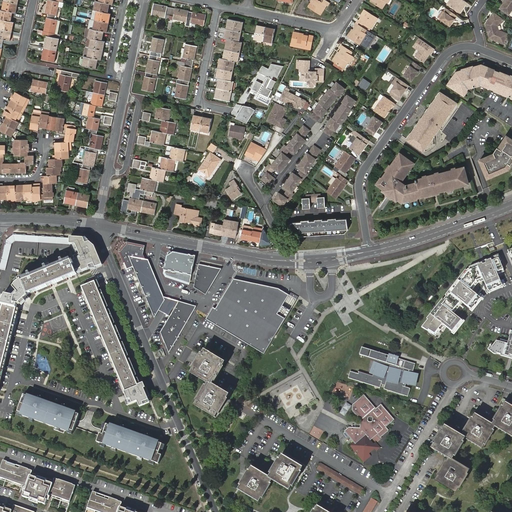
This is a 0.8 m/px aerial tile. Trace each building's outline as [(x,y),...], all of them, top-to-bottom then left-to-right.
[(312,2),(311,2),(308,7),(320,15),(323,9),(324,7),(324,8),(326,5),(328,6),(330,3),(325,0),(313,0),(312,2)] [(372,0),(371,2),(382,8),(386,2),(387,3),(389,0),(372,0)] [(468,2),(464,0),(450,0),(448,4),(460,13),(468,2)] [(511,0),(505,0),(500,8),(509,14),(511,9),(511,0)] [(13,3),(2,1),(0,7),(0,9),(8,11),(9,12),(13,12),(14,9),(12,8),(13,3)] [(57,3),(47,1),(46,5),(47,6),(47,8),(46,8),(45,14),(46,14),(45,18),(54,20),(57,3)] [(98,3),(95,2),(93,11),(96,11),(106,13),(107,10),(105,10),(106,4),(98,3)] [(169,15),(171,7),(163,6),(163,7),(159,6),(159,5),(153,4),(151,14),(168,17),(169,15)] [(174,8),(171,7),(169,15),(173,15),(172,18),(186,21),(188,10),(178,8),(178,10),(174,9),(174,8)] [(457,16),(447,8),(444,12),(443,11),(438,17),(450,26),(453,22),(452,21),(454,19),(454,20),(457,16)] [(0,19),(7,21),(8,17),(7,17),(8,11),(0,9),(0,19)] [(188,10),(186,21),(186,23),(190,24),(190,22),(203,24),(205,14),(199,13),(199,14),(196,13),(196,12),(188,10)] [(358,20),(356,23),(366,29),(368,26),(371,28),(378,18),(366,10),(361,18),(360,20),(358,20)] [(107,24),(108,20),(107,19),(108,14),(106,13),(96,11),(94,21),(106,23),(107,24)] [(491,18),(486,24),(490,38),(504,44),(508,34),(499,31),(497,26),(498,24),(500,23),(503,20),(495,15),(492,19),(491,18)] [(57,21),(54,20),(45,18),(44,23),(46,23),(45,26),(44,26),(43,32),(46,32),(45,37),(46,37),(57,39),(58,39),(59,35),(54,34),(57,21)] [(0,19),(0,29),(8,31),(9,31),(10,27),(9,27),(10,22),(7,21),(0,19)] [(230,19),(228,23),(229,23),(228,29),(239,31),(240,27),(242,27),(243,22),(230,19)] [(106,23),(94,21),(93,30),(101,32),(102,32),(105,33),(106,29),(105,29),(106,23)] [(366,29),(356,23),(354,26),(355,27),(353,30),(354,30),(353,32),(349,37),(359,44),(362,40),(363,40),(367,34),(366,33),(364,32),(366,29)] [(254,39),(263,40),(266,28),(266,27),(262,27),(262,28),(256,27),(255,35),(254,39)] [(263,40),(272,42),(275,29),(271,28),(271,30),(266,28),(263,40)] [(8,31),(0,29),(0,42),(1,39),(8,40),(8,37),(7,36),(8,31)] [(101,32),(93,30),(89,29),(87,38),(91,39),(100,41),(101,38),(99,38),(101,32)] [(239,31),(228,29),(227,35),(225,35),(224,38),(227,39),(237,41),(238,37),(240,37),(241,32),(239,31)] [(306,46),(311,47),(314,37),(308,35),(308,36),(304,35),(293,32),(291,43),(301,45),(306,46)] [(43,48),(55,50),(57,39),(46,37),(45,41),(44,41),(43,48)] [(150,55),(157,56),(160,57),(164,39),(153,37),(152,42),(153,42),(153,45),(151,45),(150,55)] [(91,39),(87,38),(85,47),(89,48),(100,51),(102,51),(102,47),(101,47),(102,41),(100,41),(91,39)] [(435,49),(420,38),(414,46),(419,50),(422,51),(417,57),(424,62),(431,52),(432,53),(435,49)] [(237,41),(227,39),(227,43),(228,43),(227,49),(238,52),(239,47),(241,48),(242,42),(239,41),(237,41)] [(185,58),(185,62),(192,63),(194,55),(192,54),(193,52),(194,52),(196,46),(185,44),(182,57),(185,58)] [(338,55),(334,62),(343,68),(344,68),(348,62),(349,63),(353,56),(350,54),(352,51),(342,45),(340,48),(341,49),(339,52),(341,53),(339,56),(338,55)] [(52,62),(55,50),(43,48),(41,56),(42,56),(42,60),(52,62)] [(100,60),(100,56),(99,56),(100,51),(89,48),(87,57),(95,59),(97,59),(100,60)] [(227,49),(225,49),(224,53),(226,53),(225,59),(235,61),(236,61),(237,57),(239,57),(240,52),(238,52),(227,49)] [(154,74),(157,75),(160,61),(157,60),(157,56),(150,55),(147,65),(149,66),(148,68),(147,68),(146,73),(154,74)] [(95,59),(87,57),(83,56),(81,65),(95,68),(95,64),(94,64),(95,59)] [(220,68),(233,71),(233,67),(235,61),(225,59),(223,59),(220,58),(220,62),(221,62),(220,68)] [(304,76),(304,81),(308,81),(308,84),(309,84),(313,84),(315,85),(316,81),(323,82),(324,70),(316,70),(316,73),(309,72),(310,61),(309,61),(298,60),(297,68),(300,68),(300,71),(302,71),(302,76),(304,76)] [(420,66),(414,61),(411,65),(403,75),(412,81),(419,71),(418,70),(420,66)] [(178,79),(189,81),(190,74),(189,74),(189,72),(190,72),(192,63),(185,62),(184,66),(181,65),(178,79)] [(268,68),(262,65),(257,72),(266,76),(262,83),(256,80),(250,92),(256,95),(258,92),(268,97),(276,81),(271,79),(273,76),(278,78),(283,66),(271,63),(268,68)] [(456,72),(448,85),(464,95),(468,89),(480,85),(511,98),(511,76),(481,64),(456,72)] [(219,72),(218,78),(219,78),(229,80),(230,76),(232,76),(233,71),(220,68),(218,68),(217,72),(219,72)] [(78,74),(59,70),(57,79),(59,79),(58,82),(57,82),(55,90),(65,92),(68,77),(77,78),(78,74)] [(154,74),(146,73),(144,82),(145,82),(145,84),(143,84),(142,90),(153,93),(156,79),(153,78),(154,74)] [(409,86),(397,77),(395,80),(398,82),(395,85),(391,91),(391,94),(399,100),(409,86)] [(220,82),(219,88),(230,91),(231,86),(232,87),(234,81),(231,81),(229,80),(219,78),(218,82),(220,82)] [(44,93),(43,101),(48,103),(50,93),(45,92),(46,83),(38,81),(38,82),(35,82),(35,80),(30,79),(28,90),(44,93)] [(187,92),(189,81),(178,79),(177,79),(176,83),(177,83),(174,97),(185,99),(186,94),(184,94),(185,91),(187,92)] [(94,80),(91,92),(102,94),(103,89),(101,89),(102,86),(104,86),(104,82),(94,80)] [(344,88),(337,82),(331,89),(338,95),(339,95),(344,88)] [(386,91),(389,93),(395,85),(392,83),(386,91)] [(219,88),(217,88),(216,92),(218,92),(217,98),(228,101),(229,96),(230,96),(232,91),(230,91),(219,88)] [(331,89),(330,88),(324,96),(332,102),(338,95),(331,89)] [(284,95),(282,100),(297,108),(299,105),(302,107),(307,109),(311,105),(308,103),(308,102),(305,101),(284,90),(282,94),(284,95)] [(30,99),(17,92),(15,92),(13,96),(15,96),(13,100),(26,106),(30,99)] [(102,94),(91,92),(89,104),(94,105),(100,106),(100,102),(99,102),(100,99),(101,99),(102,94)] [(423,150),(457,103),(440,92),(408,139),(423,150)] [(396,104),(384,95),(383,96),(380,94),(378,96),(379,97),(381,99),(373,111),(383,118),(392,106),(393,107),(396,104)] [(348,95),(343,103),(350,108),(355,101),(348,95)] [(332,102),(324,96),(319,103),(320,104),(326,109),(332,102)] [(22,114),(26,106),(13,100),(11,104),(9,103),(8,107),(22,114)] [(89,104),(83,102),(80,114),(87,116),(91,117),(92,112),(91,111),(91,108),(93,108),(94,105),(89,104)] [(286,108),(276,103),(268,118),(279,123),(278,125),(282,127),(286,119),(282,117),(286,108)] [(343,103),(338,111),(347,117),(352,109),(351,109),(343,103)] [(326,109),(320,104),(314,111),(315,111),(318,114),(321,116),(321,117),(327,110),(326,109)] [(256,108),(242,105),(239,110),(242,112),(240,114),(242,115),(239,119),(246,123),(256,108)] [(22,114),(8,107),(6,106),(4,109),(6,110),(7,111),(5,115),(8,116),(18,121),(22,114)] [(156,114),(155,118),(163,120),(168,121),(171,109),(159,107),(158,110),(157,109),(157,112),(158,112),(157,114),(156,114)] [(338,111),(333,118),(340,124),(341,124),(347,117),(338,111)] [(41,114),(39,129),(43,130),(43,128),(43,126),(47,127),(49,115),(49,113),(41,112),(41,114)] [(35,128),(35,129),(34,132),(38,132),(39,129),(41,114),(32,113),(32,119),(30,127),(35,128)] [(47,127),(47,129),(47,131),(50,132),(51,129),(55,130),(57,117),(49,115),(47,127)] [(18,121),(8,116),(5,120),(3,118),(1,122),(15,129),(19,122),(18,121)] [(97,123),(98,118),(91,117),(87,116),(85,128),(87,128),(96,130),(97,126),(95,126),(96,123),(97,123)] [(199,130),(200,131),(200,130),(209,132),(212,119),(208,118),(208,119),(202,118),(203,117),(199,116),(199,117),(193,116),(191,126),(191,128),(199,130)] [(57,117),(55,130),(59,130),(59,133),(63,134),(64,124),(65,118),(57,117)] [(383,122),(375,117),(365,130),(373,136),(383,122)] [(332,118),(327,125),(328,126),(331,128),(334,130),(335,131),(340,124),(333,118),(332,118)] [(161,132),(166,133),(173,134),(175,122),(168,121),(163,120),(162,124),(163,124),(162,126),(161,126),(161,128),(162,129),(161,132)] [(15,129),(1,122),(0,124),(0,125),(2,126),(0,130),(6,133),(12,136),(15,129)] [(64,124),(63,134),(66,134),(65,142),(70,142),(73,142),(76,126),(64,124)] [(231,125),(229,135),(233,136),(232,136),(243,139),(246,128),(235,125),(235,126),(231,125)] [(95,134),(96,130),(87,128),(86,133),(91,134),(88,148),(95,149),(99,150),(100,145),(98,145),(99,142),(100,142),(102,136),(95,134)] [(151,138),(151,142),(163,145),(166,133),(161,132),(160,131),(154,130),(153,134),(152,133),(152,136),(153,136),(152,139),(151,138)] [(370,141),(355,130),(353,132),(353,133),(357,136),(354,142),(350,147),(360,154),(370,141)] [(303,138),(297,133),(292,140),(300,147),(305,140),(303,138)] [(511,162),(511,139),(507,136),(499,147),(496,152),(494,153),(480,159),(488,178),(508,169),(507,167),(509,164),(511,165),(511,162)] [(15,148),(31,148),(31,144),(28,144),(28,140),(15,140),(15,148)] [(300,147),(292,140),(286,147),(290,150),(295,153),(300,147)] [(251,141),(245,154),(252,158),(253,157),(255,158),(254,159),(258,161),(267,149),(251,141)] [(70,142),(65,142),(57,142),(57,147),(56,147),(56,151),(69,150),(71,150),(70,142)] [(217,146),(211,143),(208,148),(212,151),(213,152),(217,146)] [(95,149),(88,148),(84,147),(81,164),(88,166),(92,167),(93,161),(92,161),(92,158),(94,158),(95,149)] [(175,160),(183,161),(185,149),(172,147),(171,151),(173,151),(172,153),(171,153),(170,155),(171,156),(171,159),(175,160)] [(26,156),(28,156),(28,151),(31,151),(31,148),(15,148),(15,156),(26,156)] [(69,150),(56,151),(56,155),(54,155),(54,159),(62,159),(69,158),(69,150)] [(356,158),(346,151),(336,165),(346,172),(356,158)] [(290,159),(282,152),(277,159),(285,166),(290,159)] [(211,153),(199,169),(209,176),(221,160),(211,153)] [(307,153),(302,160),(311,166),(316,159),(314,158),(308,154),(307,153)] [(382,176),(378,182),(386,188),(384,191),(397,200),(399,197),(404,201),(465,184),(465,182),(469,181),(464,166),(435,174),(427,175),(428,176),(416,179),(416,182),(406,185),(401,181),(414,163),(402,154),(400,157),(398,155),(383,177),(382,176)] [(27,164),(34,164),(34,156),(28,156),(26,156),(26,164),(27,164)] [(166,170),(173,171),(175,160),(171,159),(170,159),(163,157),(163,160),(162,160),(161,162),(162,162),(162,164),(161,164),(160,168),(166,170)] [(62,159),(54,159),(50,159),(50,164),(48,164),(48,168),(60,167),(63,167),(62,159)] [(285,166),(277,159),(271,166),(274,169),(279,172),(285,166)] [(302,160),(297,167),(301,170),(306,173),(311,166),(302,160)] [(3,164),(2,165),(3,169),(2,172),(11,173),(11,164),(3,164)] [(11,164),(11,173),(18,173),(19,164),(11,164)] [(19,164),(18,173),(27,173),(27,164),(26,164),(19,164)] [(88,166),(81,164),(77,164),(74,183),(84,185),(85,180),(84,180),(84,177),(86,177),(88,166)] [(60,167),(48,168),(48,172),(44,172),(44,176),(57,175),(61,175),(60,167)] [(157,180),(164,182),(166,170),(160,168),(153,167),(152,171),(153,171),(153,174),(152,173),(151,175),(152,176),(151,179),(157,180)] [(275,179),(267,172),(262,178),(270,185),(275,179)] [(293,172),(288,179),(296,185),(301,178),(297,176),(293,172)] [(57,175),(44,176),(41,176),(41,180),(44,180),(44,184),(52,183),(57,183),(57,175)] [(347,180),(341,176),(339,178),(337,177),(327,192),(336,199),(347,184),(345,183),(347,180)] [(154,192),(157,180),(151,179),(150,179),(145,178),(144,181),(143,181),(143,183),(144,183),(143,185),(142,185),(142,189),(147,190),(154,192)] [(288,179),(283,187),(287,190),(291,192),(296,185),(288,179)] [(238,187),(239,186),(234,180),(229,183),(231,186),(226,190),(232,199),(242,193),(239,190),(238,187)] [(52,183),(44,184),(44,188),(41,188),(41,200),(53,199),(52,183)] [(41,200),(41,188),(41,186),(37,187),(37,184),(32,184),(32,186),(33,200),(41,200)] [(16,201),(16,187),(12,187),(12,185),(7,186),(8,199),(8,201),(16,201)] [(25,200),(24,185),(19,185),(19,186),(16,187),(16,201),(25,200)] [(27,186),(27,185),(24,185),(25,200),(33,200),(32,186),(27,186)] [(136,188),(128,187),(125,200),(123,209),(137,211),(142,212),(145,201),(146,194),(147,190),(142,189),(136,188)] [(76,203),(78,194),(65,192),(64,199),(69,200),(68,202),(76,203)] [(279,192),(274,199),(283,206),(287,199),(283,196),(279,192)] [(90,197),(78,194),(76,203),(83,205),(83,203),(88,204),(90,197)] [(313,194),(309,194),(309,197),(306,198),(302,198),(302,208),(310,208),(310,202),(313,201),(313,194)] [(317,194),(313,194),(313,201),(317,201),(317,207),(325,207),(324,197),(320,197),(317,197),(317,194)] [(123,209),(125,200),(123,199),(121,213),(135,216),(137,211),(123,209)] [(210,206),(209,208),(212,208),(212,206),(216,206),(217,200),(215,200),(211,199),(211,200),(210,206)] [(145,201),(142,212),(149,213),(149,211),(151,212),(151,213),(156,214),(159,203),(145,201)] [(182,213),(182,215),(180,221),(186,222),(186,221),(193,223),(194,225),(199,226),(201,224),(202,218),(197,217),(199,210),(181,207),(182,205),(177,204),(175,214),(180,215),(180,213),(182,213)] [(290,225),(296,237),(345,234),(348,229),(346,219),(293,223),(290,225)] [(214,233),(221,234),(223,225),(215,224),(211,223),(209,232),(214,233)] [(223,225),(221,234),(231,236),(233,225),(227,224),(223,223),(223,225)] [(253,228),(253,227),(243,226),(242,229),(241,237),(245,238),(245,236),(247,237),(247,238),(251,239),(252,231),(253,230),(253,228)] [(251,239),(251,240),(260,242),(262,232),(253,230),(252,231),(251,239)] [(80,241),(65,240),(64,247),(71,248),(75,258),(70,259),(71,262),(76,275),(85,272),(84,268),(89,266),(91,271),(97,268),(90,249),(80,241)] [(127,241),(126,241),(118,251),(125,269),(126,268),(119,252),(127,241)] [(119,252),(126,268),(132,266),(153,314),(157,309),(162,299),(145,259),(143,254),(144,245),(130,242),(127,241),(119,252)] [(35,251),(28,252),(29,259),(36,258),(35,251)] [(195,257),(195,255),(169,251),(167,253),(164,266),(163,274),(165,277),(173,280),(188,285),(189,283),(174,278),(166,275),(165,272),(166,267),(168,256),(170,253),(195,257)] [(194,258),(195,257),(170,253),(168,256),(166,267),(165,272),(166,275),(174,278),(189,283),(194,258)] [(468,269),(422,327),(428,331),(429,330),(435,334),(442,324),(447,328),(452,332),(456,327),(458,324),(461,320),(452,313),(461,301),(470,309),(474,304),(476,302),(480,297),(470,290),(476,281),(483,278),(488,290),(493,288),(497,286),(502,284),(497,273),(504,270),(498,256),(483,263),(468,269)] [(184,324),(195,308),(197,306),(172,298),(164,296),(148,260),(145,259),(162,299),(157,309),(153,314),(154,318),(159,310),(163,312),(169,315),(160,331),(161,334),(167,325),(176,337),(176,336),(184,324)] [(15,303),(29,298),(27,294),(52,284),(76,275),(71,262),(22,282),(24,288),(11,293),(15,303)] [(198,263),(193,286),(201,288),(205,289),(219,267),(198,263)] [(206,294),(221,268),(219,267),(205,289),(201,288),(193,286),(206,294)] [(213,308),(206,319),(254,347),(265,353),(279,329),(285,319),(277,314),(288,295),(278,289),(234,279),(216,309),(213,308)] [(82,288),(125,392),(138,386),(138,385),(95,282),(82,288)] [(15,303),(11,293),(6,297),(3,305),(0,315),(0,372),(10,334),(16,308),(13,308),(15,303)] [(167,325),(161,334),(169,349),(177,336),(176,336),(176,337),(167,325)] [(511,334),(508,344),(497,341),(491,349),(496,353),(511,357),(511,334)] [(388,355),(362,347),(360,354),(378,360),(378,363),(374,361),(370,373),(374,374),(374,376),(359,371),(359,374),(351,371),(349,377),(381,388),(381,386),(385,387),(385,389),(408,396),(411,388),(405,386),(406,384),(417,386),(419,374),(411,372),(411,370),(414,371),(416,364),(388,355)] [(209,383),(206,387),(198,400),(196,405),(216,417),(218,412),(226,399),(229,395),(214,386),(211,384),(214,380),(222,367),(224,362),(219,359),(210,354),(205,350),(202,355),(194,368),(192,373),(197,376),(209,383)] [(192,367),(194,368),(202,355),(200,354),(192,367)] [(224,368),(222,367),(214,380),(216,381),(224,368)] [(138,386),(125,392),(130,404),(139,401),(141,407),(151,403),(148,397),(150,396),(145,382),(138,385),(138,386)] [(341,395),(342,392),(339,391),(342,384),(337,382),(333,392),(341,395)] [(198,400),(206,387),(204,386),(197,399),(198,400)] [(74,431),(80,414),(77,413),(77,411),(28,394),(27,395),(24,395),(18,411),(22,413),(21,415),(69,433),(70,430),(74,431)] [(375,431),(376,432),(379,436),(386,430),(383,426),(392,419),(380,405),(375,409),(363,396),(352,404),(352,410),(359,418),(361,418),(361,428),(357,431),(355,428),(349,428),(345,431),(354,441),(356,444),(355,445),(353,442),(350,445),(355,451),(358,449),(359,451),(357,453),(363,460),(369,455),(367,452),(374,447),(372,445),(368,440),(375,434),(373,432),(375,431)] [(228,400),(226,399),(218,412),(220,413),(228,400)] [(492,425),(495,427),(511,437),(511,436),(511,407),(506,403),(492,425)] [(475,415),(462,437),(465,438),(482,449),(495,427),(492,425),(475,415)] [(110,425),(107,424),(104,434),(100,433),(97,442),(159,464),(162,455),(159,454),(163,444),(159,442),(160,441),(111,423),(110,425)] [(432,449),(449,459),(452,460),(465,438),(462,437),(445,427),(432,449)] [(374,443),(372,445),(374,447),(367,452),(369,455),(378,447),(374,443)] [(250,472),(242,485),(239,490),(245,493),(254,498),(259,501),(262,497),(269,484),(272,480),(275,481),(284,486),(289,490),(292,486),(300,473),(302,468),(288,459),(283,456),(280,461),(272,474),(269,478),(253,468),(250,472)] [(452,460),(449,459),(436,481),(456,493),(469,470),(452,460)] [(6,463),(6,461),(2,460),(0,466),(0,476),(26,486),(25,488),(26,488),(25,491),(24,491),(22,496),(30,499),(30,498),(39,501),(38,502),(45,504),(47,499),(45,499),(46,495),(48,496),(49,494),(70,501),(75,486),(54,478),(52,483),(45,480),(45,482),(37,479),(37,477),(30,475),(32,470),(15,464),(14,466),(6,463)] [(270,472),(272,474),(280,461),(278,460),(270,472)] [(364,489),(321,463),(317,469),(360,495),(364,489)] [(240,484),(242,485),(250,472),(248,471),(240,484)] [(302,474),(300,473),(292,486),(294,487),(302,474)] [(269,484),(262,497),(263,498),(271,485),(269,484)] [(96,495),(96,493),(93,492),(87,507),(100,511),(135,511),(136,511),(135,511),(129,511),(127,511),(127,509),(120,506),(122,502),(105,496),(104,498),(96,495)] [(371,511),(377,502),(371,498),(363,511),(371,511)]
